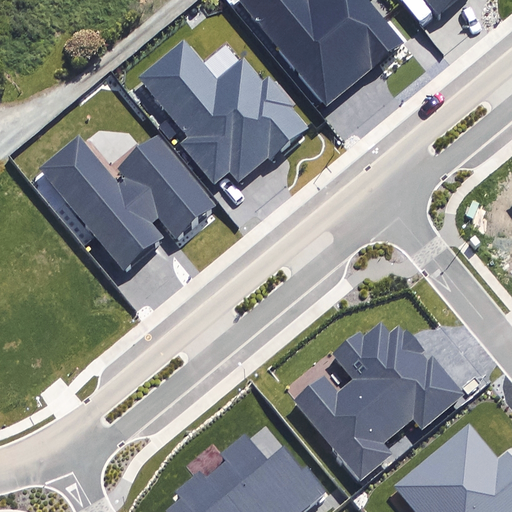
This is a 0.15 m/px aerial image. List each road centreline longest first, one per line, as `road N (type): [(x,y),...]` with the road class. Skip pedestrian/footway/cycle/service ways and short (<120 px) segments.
road 1 (residential): [(380,195),(61,451)]
road 2 (residential): [(380,195),(511,358)]
road 3 (residential): [(511,85),(380,195)]
road 4 (unknown): [(120,0),(0,110)]
